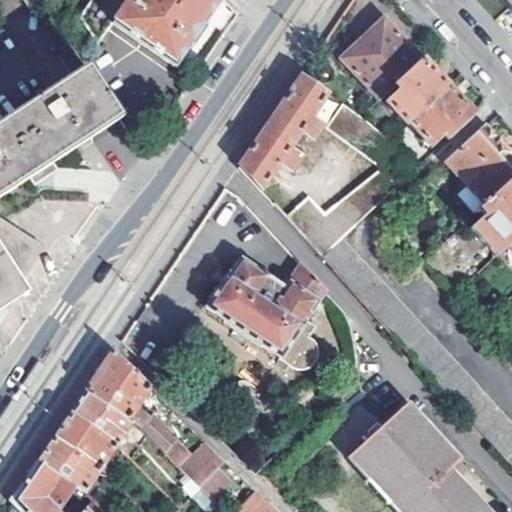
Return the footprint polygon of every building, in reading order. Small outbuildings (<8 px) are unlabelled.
[(22,0),(29,9),(34,7),(38,12),(45,6),(41,0),(22,0)] [(128,0),(112,24),(176,68),(222,0),(128,0)] [(511,0),(501,0),(511,11),(511,0)] [(395,88),(422,63),(383,21),(342,61),(380,102),(395,88)] [(410,124),(448,89),(422,63),(395,88),(398,91),(386,103),(408,127),(410,124)] [(85,67),(0,122),(0,197),(38,173),(40,172),(89,140),(120,121),(85,67)] [(271,122),(239,168),(260,191),(278,166),(289,174),(301,155),(290,147),(299,134),(310,142),(323,124),(312,116),(326,95),(302,77),(271,122)] [(474,117),(448,89),(410,124),(432,148),(445,135),(449,140),(474,117)] [(340,105),(325,128),(383,166),(387,169),(402,150),(340,105)] [(511,157),(484,127),(448,163),(488,204),(511,181),(511,157)] [(309,196),(285,218),(322,257),(398,185),(387,169),(383,166),(325,214),(309,196)] [(480,211),(483,214),(469,228),(496,257),(508,245),(511,241),(511,181),(488,204),(480,211)] [(0,221),(0,247),(7,259),(21,279),(42,249),(28,240),(0,221)] [(344,237),(322,257),(360,301),(382,280),(344,237)] [(7,259),(0,247),(0,310),(7,306),(28,292),(21,279),(7,259)] [(241,262),(208,312),(295,366),(302,368),(310,367),(316,363),(321,355),(321,345),(315,336),(321,325),(311,319),(328,292),(303,266),(286,293),(241,262)] [(360,301),(511,466),(511,422),(382,280),(360,301)] [(150,388),(114,352),(103,368),(92,384),(87,391),(132,422),(165,450),(172,441),(148,415),(143,417),(134,409),(150,388)] [(132,422),(87,391),(75,408),(70,415),(116,446),(132,422)] [(461,459),(410,402),(351,455),(401,511),(488,511),(461,482),(450,469),(461,459)] [(116,446),(70,415),(60,430),(55,437),(101,469),(116,446)] [(101,469),(55,437),(43,456),(39,462),(74,485),(85,492),(101,469)] [(165,450),(201,488),(221,468),(226,463),(205,443),(189,458),(172,441),(165,450)] [(25,482),(11,501),(21,511),(55,511),(56,511),(74,485),(39,462),(35,468),(25,482)] [(201,488),(211,500),(237,475),(229,466),(224,471),(221,468),(201,488)] [(85,492),(77,500),(79,506),(84,511),(93,501),(85,492)] [(274,511),(256,494),(236,511),(274,511)]
